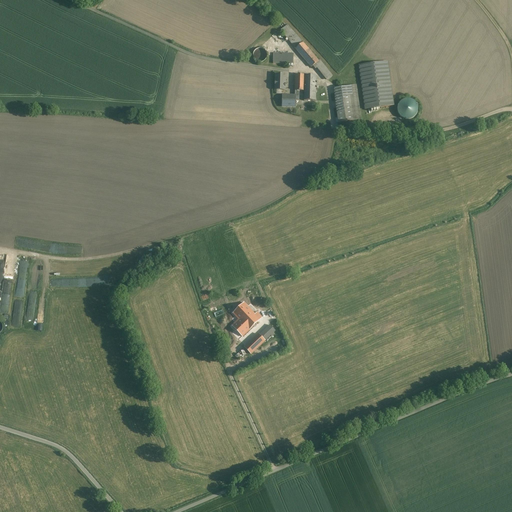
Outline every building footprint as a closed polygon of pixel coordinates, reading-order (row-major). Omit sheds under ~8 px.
[(303,43),(287,25),(280,30),(295,48),(303,43)] [(318,61),(303,43),(295,48),(311,67),(313,66),(319,62),(318,61)] [(263,49),(262,48),(261,48),(260,48),(259,48),(258,49),(257,49),(256,49),(255,50),(254,51),(254,52),(253,53),(253,54),(253,55),(253,56),(253,57),(253,58),(254,58),(254,59),(255,60),(255,61),(256,61),(257,62),(258,62),(259,62),(260,62),(261,62),(262,62),(263,62),(264,61),(265,60),(266,60),(266,59),(267,58),(267,57),(267,56),(267,55),(267,54),(267,53),(266,52),(266,51),(265,50),(264,50),(263,49)] [(293,54),(273,53),(273,64),(293,64),(293,54)] [(332,76),(320,60),(318,61),(319,62),(321,65),(327,72),(331,77),(332,76)] [(387,62),(359,65),(365,109),(393,106),(387,62)] [(321,65),(318,68),(324,75),(327,72),(321,65)] [(283,75),(276,74),(275,82),(275,85),(275,90),(285,90),(285,87),(285,86),(285,85),(285,84),(285,79),(282,79),(283,75)] [(316,75),(296,75),(295,91),(304,91),(304,100),(315,101),(316,75)] [(356,85),(334,88),(335,98),(350,96),(353,121),(361,120),(356,85)] [(295,97),(288,96),(283,96),(282,106),(295,107),(295,99),(299,99),(299,94),(295,94),(295,97)] [(350,96),(335,98),(338,123),(353,121),(350,96)] [(397,112),(399,115),(402,118),(406,119),(411,119),(414,117),(417,113),(417,109),(417,105),(414,101),(410,99),(406,99),(403,100),(400,102),(398,105),(397,109),(397,112)] [(44,275),(37,322),(42,323),(48,276),(44,275)] [(244,304),(233,313),(239,320),(250,310),(244,304)] [(239,320),(232,326),(242,337),(262,318),(257,313),(255,315),(250,310),(239,320)] [(270,325),(260,335),(265,341),(275,331),(270,325)] [(259,334),(244,348),(251,355),(265,341),(260,335),(259,334)]
